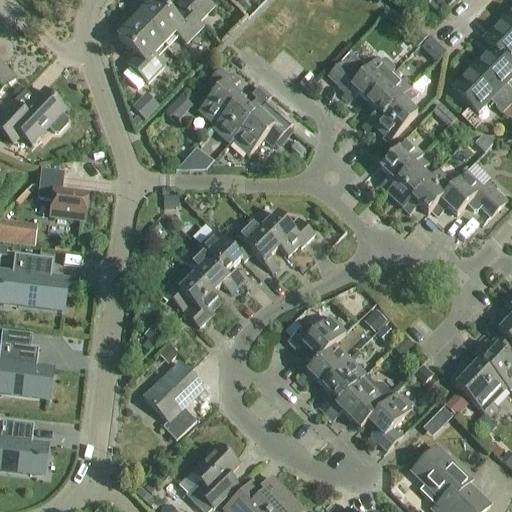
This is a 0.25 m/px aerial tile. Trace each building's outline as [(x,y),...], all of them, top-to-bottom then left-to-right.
[(184,0),(177,8),(181,12),(202,32),(198,27),(213,12),(203,2),(204,0),(184,0)] [(173,21),(153,2),(135,21),(164,49),(175,38),(186,48),(202,32),(181,12),(173,21)] [(511,12),(502,23),(511,33),(511,12)] [(135,21),(116,40),(136,59),(127,68),(147,88),(163,71),(153,61),(164,49),(135,21)] [(511,33),(502,23),(482,44),(490,52),(491,50),(509,67),(511,63),(511,33)] [(420,31),(409,41),(419,50),(430,40),(420,31)] [(436,66),(446,55),(430,40),(421,50),(421,51),(420,52),(436,66)] [(491,50),(490,52),(471,71),(510,110),(511,107),(511,93),(510,93),(505,88),(511,80),(511,70),(509,67),(491,50)] [(376,63),(367,72),(350,56),(327,80),(344,96),(341,100),(349,107),(357,98),(366,106),(393,79),(391,77),(394,75),(394,71),(392,69),(387,64),(384,62),(381,63),(379,66),(376,63)] [(0,98),(15,83),(0,68),(0,98)] [(510,110),(471,71),(451,91),(477,116),(489,104),(494,109),(493,109),(502,118),(510,110)] [(212,132),(240,101),(231,93),(240,84),(232,77),(228,80),(220,72),(204,90),(213,98),(198,115),(214,129),(211,132),(212,132)] [(393,79),(366,106),(375,115),(366,124),(373,131),(409,94),(405,90),(393,79)] [(409,94),(373,131),(383,140),(381,142),(387,148),(416,119),(406,109),(426,89),(419,83),(418,84),(409,94)] [(240,101),(212,132),(229,148),(231,145),(257,117),(258,117),(261,113),(260,113),(271,102),(258,91),(251,100),(255,103),(247,112),(238,105),(241,102),(240,101)] [(64,113),(43,94),(22,116),(11,106),(0,117),(0,136),(11,147),(19,139),(29,149),(47,130),(54,136),(58,136),(66,127),(66,123),(60,117),(64,113)] [(145,96),(131,111),(145,124),(159,109),(145,96)] [(181,98),(167,112),(164,115),(176,127),(193,109),(181,98)] [(456,123),(440,107),(432,115),(448,131),(456,123)] [(265,123),(258,117),(257,117),(231,145),(248,160),(263,142),(272,150),(288,133),(279,125),(282,122),(273,115),(265,123)] [(468,135),(457,124),(449,132),(460,143),(468,135)] [(482,140),(475,148),(485,157),(498,144),(482,140)] [(386,196),(422,160),(405,144),(379,172),(388,181),(379,190),(386,196)] [(148,165),(158,157),(150,146),(139,154),(148,165)] [(429,166),(422,160),(386,196),(402,212),(437,174),(436,174),(428,183),(420,176),(429,166)] [(84,225),(87,197),(60,194),(63,175),(40,173),(36,202),(51,204),(48,221),(84,225)] [(437,174),(402,212),(409,219),(418,209),(427,218),(453,190),(452,189),(437,174)] [(453,190),(427,218),(431,214),(437,219),(445,211),(455,220),(466,209),(472,215),(475,215),(478,212),(489,222),(506,205),(486,186),(481,192),(465,177),(452,189),(453,190)] [(179,211),(178,199),(163,199),(163,211),(179,211)] [(258,218),(251,225),(278,252),(278,253),(287,262),(297,251),(299,253),(314,239),(297,222),(289,231),(277,218),(267,227),(258,218)] [(278,252),(251,225),(227,249),(241,263),(240,264),(242,266),(252,257),(271,277),(279,270),(270,261),(278,253),(278,252)] [(155,226),(148,234),(154,239),(161,231),(155,226)] [(241,263),(227,249),(214,236),(197,252),(200,255),(236,291),(243,285),(231,273),(240,264),(241,263)] [(236,291),(200,255),(185,270),(212,297),(213,297),(221,289),(230,298),(236,291)] [(0,301),(0,303),(62,310),(65,284),(50,282),(52,261),(14,257),(12,278),(3,277),(0,301)] [(212,297),(185,270),(178,276),(183,281),(174,289),(170,284),(160,294),(198,333),(213,318),(211,316),(222,306),(213,297),(212,297)] [(127,286),(135,293),(147,282),(139,274),(127,286)] [(511,299),(511,301),(503,311),(511,319),(511,297),(511,298),(511,299)] [(511,319),(503,311),(497,317),(506,327),(497,336),(498,338),(511,350),(511,319)] [(374,336),(387,324),(376,312),(363,324),(374,336)] [(333,348),(333,349),(344,338),(328,322),(312,338),(303,329),(287,346),(295,354),(292,358),(299,365),(308,356),(316,364),(317,365),(333,348)] [(154,327),(143,338),(154,349),(165,337),(154,327)] [(385,331),(377,339),(383,344),(391,336),(385,331)] [(511,350),(498,338),(490,346),(487,343),(480,350),(489,359),(481,367),(478,364),(478,365),(505,392),(508,394),(511,390),(511,350)] [(402,360),(413,348),(404,339),(392,351),(402,360)] [(0,394),(49,400),(52,373),(36,371),(39,350),(0,346),(0,345),(0,394)] [(317,365),(316,364),(296,384),(304,391),(313,382),(322,392),(349,364),(333,349),(333,348),(317,365)] [(178,358),(170,350),(160,360),(168,369),(178,358)] [(349,364),(322,392),(330,400),(318,411),(326,419),(364,379),(349,364)] [(505,392),(478,365),(469,375),(459,366),(452,373),(456,376),(448,384),(454,390),(453,391),(458,395),(444,409),(455,420),(469,406),(487,422),(497,411),(492,406),(505,392)] [(423,366),(413,376),(423,386),(433,376),(423,366)] [(204,392),(180,367),(143,403),(166,427),(162,432),(175,446),(196,426),(183,412),(204,392)] [(373,389),(364,379),(326,419),(332,425),(341,416),(359,433),(393,398),(395,397),(405,386),(402,384),(391,396),(382,388),(375,386),(373,389)] [(448,394),(438,384),(429,393),(439,404),(448,394)] [(395,397),(393,398),(359,433),(359,434),(367,426),(375,434),(366,443),(374,451),(377,447),(386,456),(402,439),(394,430),(411,413),(410,412),(413,409),(404,400),(401,403),(395,397)] [(452,420),(445,413),(442,411),(433,420),(442,429),(452,420)] [(31,447),(34,427),(0,422),(0,471),(36,476),(39,448),(31,447)] [(340,459),(362,455),(358,435),(336,438),(340,459)] [(190,478),(199,486),(192,493),(196,496),(189,503),(198,511),(212,511),(231,493),(223,484),(238,469),(218,449),(190,478)] [(435,451),(410,476),(423,489),(418,494),(434,510),(432,511),(486,511),(489,510),(468,489),(470,486),(435,451)] [(511,458),(508,455),(500,463),(510,472),(511,469),(511,458)] [(253,484),(247,490),(223,511),(299,511),(271,482),(260,492),(253,484)]
